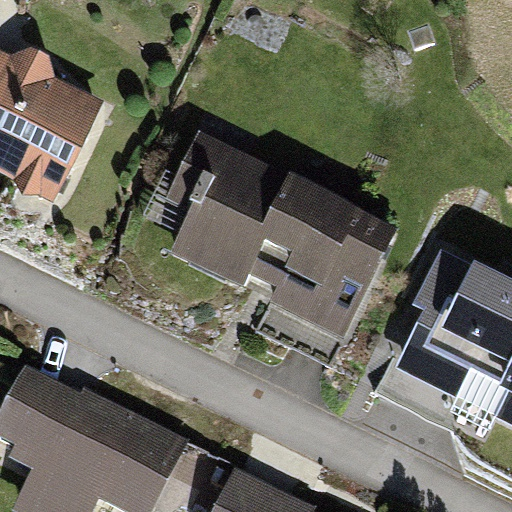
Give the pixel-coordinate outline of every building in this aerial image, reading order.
[(0,63),(0,170),(21,182),(34,176),(38,190),(56,198),(98,113),(53,90),(43,62),(34,58),(7,67),(0,63)] [(196,210),(177,252),(245,286),(251,273),(266,280),(272,277),(284,283),(276,300),(344,334),(392,236),(200,141),(179,183),(197,193),(191,207),(196,210)] [(415,356),(408,369),(458,394),(470,371),(511,392),(499,416),(511,422),(511,296),(455,268),(412,354),(415,356)] [(40,475),(23,510),(28,511),(89,511),(101,488),(149,511),(150,511),(183,445),(96,402),(77,409),(26,384),(0,435),(0,436),(23,450),(17,463),(40,475)] [(282,511),(233,488),(221,511),(282,511)]
